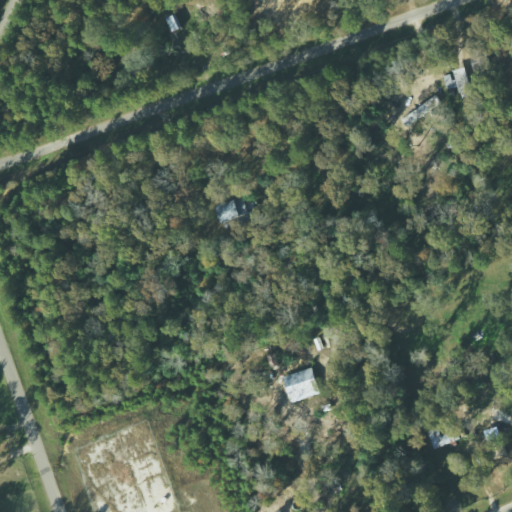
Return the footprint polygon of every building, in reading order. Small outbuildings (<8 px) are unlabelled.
[(494,73),(487,47),(471,51),(478,77),(494,73)] [(457,70),(462,98),(474,96),(469,68),(457,70)] [(216,204),(221,222),(246,215),(241,198),(216,204)] [(284,377),(290,399),(320,390),(313,368),(284,377)] [(455,432),(443,436),(440,428),(431,432),(437,449),(458,441),(455,432)] [(290,511),(288,499),(279,501),(280,511),(290,511)]
